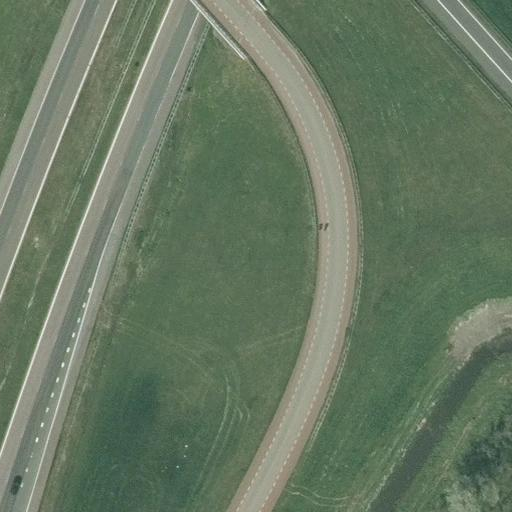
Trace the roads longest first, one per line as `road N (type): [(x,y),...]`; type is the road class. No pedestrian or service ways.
road 1 (tertiary): [(248,511),(321,353),(337,226),(322,141),(296,85),(224,0)]
road 2 (motorway): [(0,504),(75,284),(188,0)]
road 3 (motorway): [(100,0),(0,257)]
